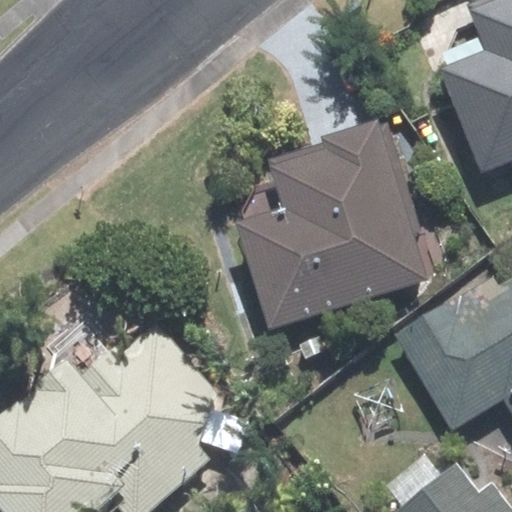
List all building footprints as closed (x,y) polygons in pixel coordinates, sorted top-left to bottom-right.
[(511,0),(471,0),(491,50),(439,70),(483,181),(511,170),(511,0)] [(431,292),(389,128),(273,158),(289,223),(247,233),(272,332),(431,292)] [(511,276),(402,342),(459,438),(505,411),(511,422),(511,276)] [(171,511),(256,435),(167,338),(120,381),(87,345),(0,424),(0,484),(8,493),(0,500),(0,511),(171,511)] [(440,469),(392,505),(397,511),(511,511),(474,463),(450,482),(440,469)]
